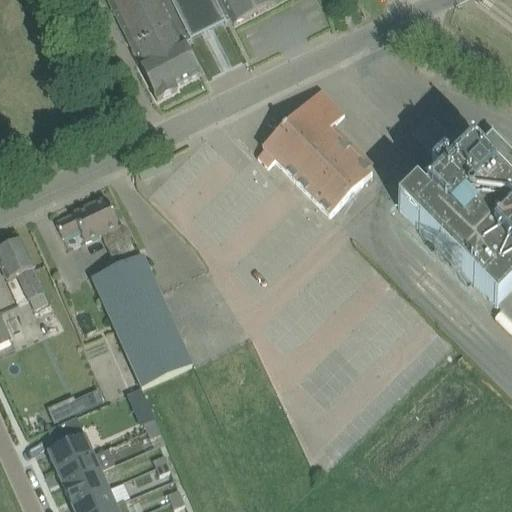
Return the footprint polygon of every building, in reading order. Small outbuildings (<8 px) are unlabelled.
[(107,0),(138,61),(140,65),(139,66),(157,103),(178,93),(176,89),(201,77),(184,44),(231,21),(234,28),(264,13),(276,7),(272,0),(107,0)] [(262,153),(264,156),(265,154),(276,165),(274,166),(329,222),(373,178),(369,174),(374,169),(335,130),(346,119),(321,94),(262,153)] [(440,187),(426,202),(417,193),(399,212),(497,310),(511,295),(511,155),(492,136),(453,175),(444,166),(431,179),(440,187)] [(265,154),(264,156),(257,162),(268,173),(274,166),(276,165),(265,154)] [(135,253),(123,228),(119,229),(106,202),(73,218),(73,219),(56,227),(63,241),(80,233),(86,246),(102,239),(113,263),(135,253)] [(0,252),(0,266),(3,273),(8,284),(18,279),(34,312),(48,305),(33,273),(35,272),(21,243),(0,252)] [(92,283),(100,301),(142,392),(193,368),(143,259),(92,283)] [(0,327),(0,335),(8,353),(21,347),(10,323),(0,327)] [(97,394),(76,404),(81,415),(103,406),(97,394)] [(143,428),(147,436),(158,431),(155,423),(143,428)] [(161,438),(158,431),(147,436),(150,443),(161,438)] [(44,458),(53,477),(90,461),(81,441),(44,458)] [(156,472),(167,467),(164,460),(153,465),(156,472)] [(53,477),(60,494),(98,478),(90,461),(53,477)] [(167,467),(156,472),(159,480),(171,475),(167,467)] [(98,478),(60,494),(68,511),(105,495),(98,478)] [(171,506),(182,501),(179,494),(168,499),(171,506)] [(68,511),(111,511),(113,511),(105,495),(68,511)] [(177,511),(185,509),(182,501),(171,506),(173,511),(177,511)]
